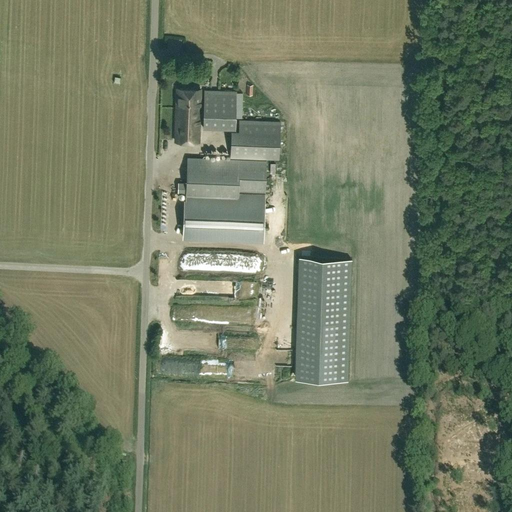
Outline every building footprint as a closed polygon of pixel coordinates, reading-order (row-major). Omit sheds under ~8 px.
[(199,142),(200,89),(177,89),(175,141),(199,142)] [(235,128),(236,90),(205,90),(204,127),(235,128)] [(278,159),(280,121),(239,120),(239,131),(231,130),(230,157),(278,159)] [(265,193),(266,160),(187,157),(186,184),(178,183),(178,194),(186,194),(186,200),(238,202),(238,192),(265,193)] [(263,244),(265,193),(238,192),(238,202),(186,200),(184,241),(263,244)] [(350,259),(307,258),(303,378),(346,380),(350,259)]
